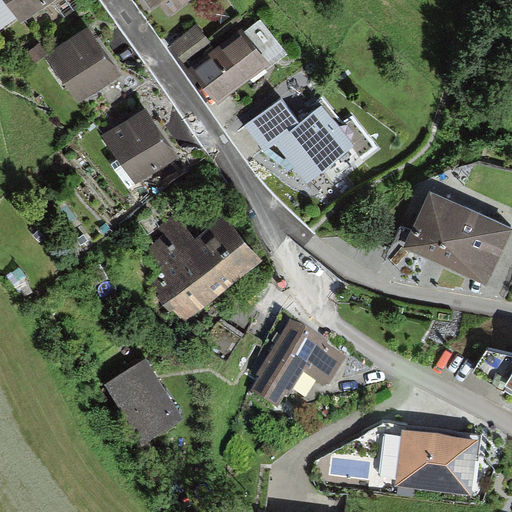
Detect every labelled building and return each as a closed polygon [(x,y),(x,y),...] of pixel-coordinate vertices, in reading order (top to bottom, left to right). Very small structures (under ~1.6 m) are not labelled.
[(43,0),(5,0),(21,18),(43,0)] [(148,0),(157,11),(170,0),(148,0)] [(119,65),(88,27),(47,61),(78,98),(119,65)] [(194,32),(175,47),(218,101),(266,63),(238,28),(209,51),(194,32)] [(283,99),(248,126),(270,157),(313,182),(351,148),(318,104),(298,120),(283,99)] [(177,147),(149,109),(105,141),(133,179),(177,147)] [(509,215),(434,187),(411,249),(487,277),(509,215)] [(254,258),(225,223),(209,237),(192,216),(166,236),(183,257),(159,276),(188,312),(254,258)] [(342,355),(289,322),(247,389),(278,407),(300,372),(323,386),(342,355)] [(511,358),(485,351),(477,365),(511,382),(511,358)] [(185,411),(152,352),(109,375),(142,435),(185,411)] [(474,428),(403,421),(397,481),(469,487),(474,428)]
